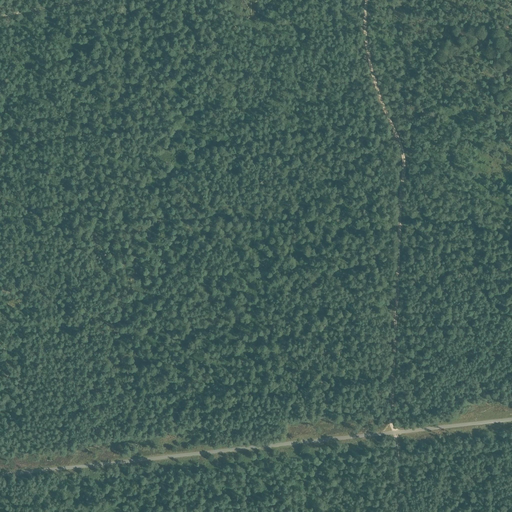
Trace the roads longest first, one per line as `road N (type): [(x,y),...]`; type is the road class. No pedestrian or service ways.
road 1 (track): [(366,0),(366,54),(402,149),(391,405),(400,511)]
road 2 (track): [(0,474),(511,418)]
